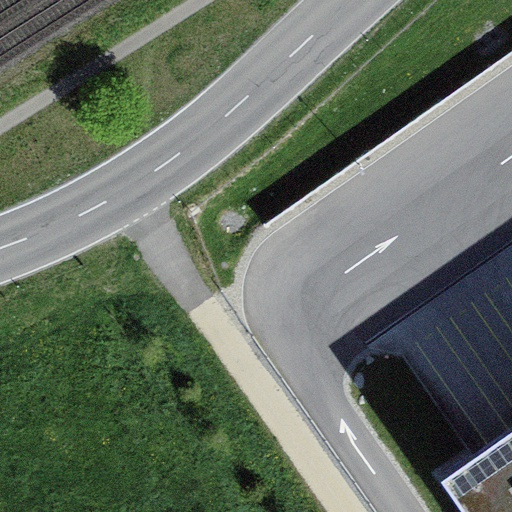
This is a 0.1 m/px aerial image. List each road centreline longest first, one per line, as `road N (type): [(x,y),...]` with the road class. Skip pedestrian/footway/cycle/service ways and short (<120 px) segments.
road 1 (tertiary): [(357,0),(233,110),(121,194),(0,245)]
road 2 (track): [(121,194),(342,511)]
